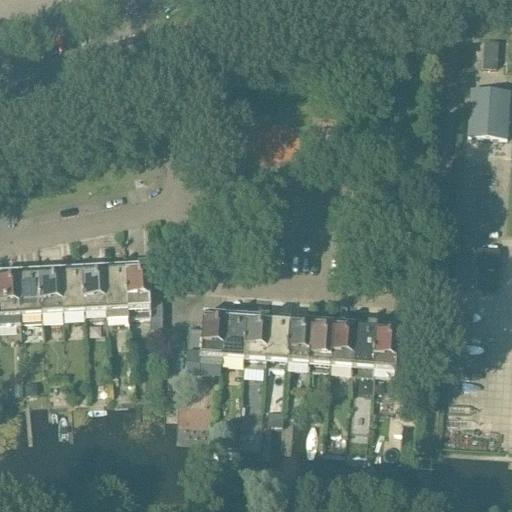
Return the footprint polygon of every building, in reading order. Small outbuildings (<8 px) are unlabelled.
[(484,45),(483,72),(497,74),(498,46),(484,45)] [(510,97),(471,94),(467,142),(506,145),(510,97)] [(478,248),(456,247),(455,265),(453,289),(462,290),(476,291),(477,276),(477,273),(476,273),(478,248)] [(148,271),(125,272),(126,277),(128,318),(150,316),(151,335),(161,333),(160,291),(149,292),(148,276),(148,271)] [(125,272),(104,273),(104,278),(106,319),(128,318),(126,277),(125,272)] [(104,273),(83,275),(83,279),(85,320),(106,319),(104,278),(104,273)] [(83,275),(61,276),(61,281),(63,321),(85,320),(83,279),(83,275)] [(61,276),(39,277),(39,282),(42,323),(63,321),(61,281),(61,276)] [(499,277),(477,276),(476,291),(476,293),(498,294),(499,277)] [(39,277),(18,278),(18,283),(20,324),(42,323),(39,282),(39,277)] [(18,278),(0,279),(0,325),(20,324),(18,283),(18,278)] [(188,335),(185,368),(202,370),(202,364),(222,366),(225,326),(226,321),(203,319),(203,324),(202,336),(188,335)] [(225,326),(222,366),(244,368),(247,327),(247,322),(226,321),(225,326)] [(247,327),(244,368),(266,369),(269,329),(269,324),(247,322),(247,327)] [(269,329),(266,369),(287,371),(290,331),(291,326),(269,324),(269,329)] [(290,331),(287,371),(309,372),(311,332),(312,327),(291,326),(290,331)] [(311,332),(309,372),(330,374),(334,334),(334,329),(312,327),(311,332)] [(334,334),(330,374),(351,376),(354,335),(355,331),(334,329),(334,334)] [(354,335),(351,376),(373,377),(376,337),(377,332),(355,331),(354,335)] [(376,337),(373,377),(396,379),(399,339),(399,334),(377,332),(376,337)] [(359,384),(357,399),(371,400),(373,385),(359,384)] [(35,400),(35,390),(25,391),(26,401),(35,400)] [(316,412),(307,411),(306,422),(315,422),(316,412)] [(346,440),(337,440),(336,451),(345,452),(346,440)]
